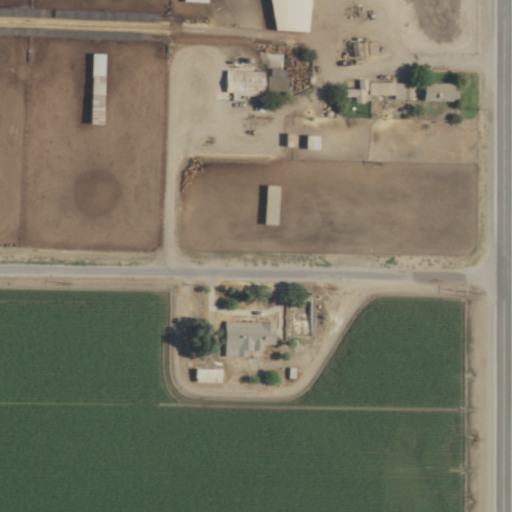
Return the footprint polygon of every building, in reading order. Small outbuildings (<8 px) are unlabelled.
[(301,0),(262,0),(261,30),(301,32),(301,0)] [(259,71),(221,70),(221,94),(258,95),(259,71)] [(408,82),(353,81),(353,88),(337,88),(337,96),(350,97),(350,103),(359,103),(359,95),(391,95),(391,99),(408,99),(408,82)] [(447,83),(418,82),(417,99),(447,100),(447,83)] [(219,356),(241,356),(241,349),(257,349),(257,343),(270,343),(270,321),(218,322),(219,356)] [(216,382),(216,368),(190,369),(190,382),(216,382)]
